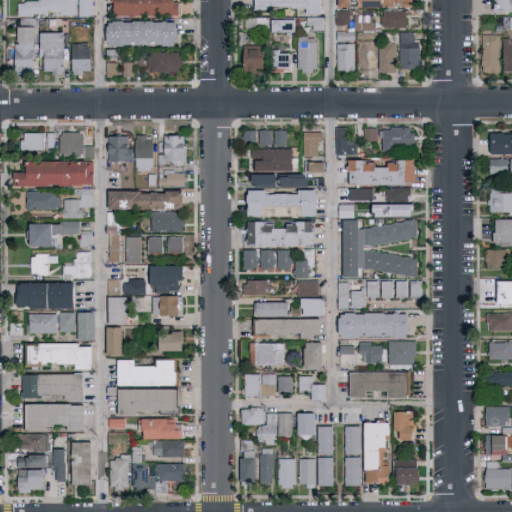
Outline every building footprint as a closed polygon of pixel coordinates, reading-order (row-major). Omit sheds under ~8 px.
[(78,16),(18,16),(18,0),(92,0),(92,17),(78,17),(78,16)] [(113,16),(113,0),(178,0),(178,16),(113,16)] [(254,10),(254,0),(321,0),(321,14),(303,14),(303,10),(254,10)] [(338,0),(412,0),(412,8),(338,8),(338,0)] [(511,0),(494,0),(486,0),(486,9),(511,8),(511,0)] [(349,25),(336,25),(336,11),(349,11),(349,25)] [(406,28),(382,28),(382,11),(406,11),(406,28)] [(423,26),(423,13),(408,13),(408,26),(423,26)] [(372,16),(372,30),(355,30),(355,16),(372,16)] [(322,30),(307,30),(307,18),(322,18),(322,30)] [(271,32),(271,20),(296,20),(296,32),(271,32)] [(176,46),(106,46),(106,21),(176,21),(176,46)] [(35,27),(35,74),(16,74),(16,27),(35,27)] [(63,74),(41,74),(41,32),(63,32),(63,74)] [(419,70),(400,70),(400,32),(419,32),(419,70)] [(482,33),(499,33),(499,72),(482,72),(482,33)] [(359,71),(359,43),(367,43),(367,34),(376,34),(376,71),(359,71)] [(298,37),(317,37),(317,73),(298,73),(298,37)] [(511,43),(507,43),(507,37),(499,37),(499,71),(511,70),(511,43)] [(72,72),(72,43),(91,43),(91,72),(72,72)] [(380,43),(396,43),(396,73),(380,73),(380,43)] [(354,71),(337,71),(337,44),(354,44),(354,71)] [(243,74),(243,47),(263,47),(263,74),(243,74)] [(272,73),(272,50),(291,50),(291,73),(272,73)] [(153,72),(153,53),(179,53),(179,72),(153,72)] [(109,65),(112,65),(111,75),(120,76),(120,62),(109,61),(109,65)] [(123,77),(123,63),(133,63),(133,77),(123,77)] [(414,151),(382,151),(382,127),(414,127),(414,151)] [(336,155),(336,128),(347,128),(347,138),(357,138),(357,155),(336,155)] [(364,128),(377,128),(377,142),(364,142),(364,128)] [(243,131),(271,131),(271,145),(243,145),(243,131)] [(287,131),(287,146),(274,146),(274,131),(287,131)] [(21,133),(54,133),(54,151),(21,151),(21,133)] [(60,156),(60,133),(83,133),(83,145),(94,145),(94,156),(60,156)] [(323,158),(303,158),(303,133),(323,133),(323,158)] [(511,133),(488,133),(488,154),(511,154),(511,133)] [(153,135),(153,171),(136,171),(136,135),(153,135)] [(128,136),(128,162),(108,162),(108,136),(128,136)] [(160,162),(160,137),(185,137),(185,162),(160,162)] [(291,150),(291,171),(254,171),(254,150),(291,150)] [(25,162),(94,161),(94,185),(15,186),(15,173),(25,173),(25,162)] [(413,185),(348,185),(348,161),(413,161),(413,185)] [(487,161),(507,161),(507,174),(487,174),(487,161)] [(307,172),(307,162),(324,162),(324,172),(307,172)] [(159,187),(159,172),(186,172),(186,187),(159,187)] [(300,185),(300,173),(245,173),(245,184),(300,185)] [(63,218),(63,199),(79,199),(79,189),(94,189),(93,207),(83,207),(83,218),(63,218)] [(350,200),(350,189),(372,189),(372,200),(350,200)] [(410,189),(410,202),(387,202),(387,189),(410,189)] [(316,216),(247,216),(247,190),(316,190),(316,216)] [(26,209),(26,191),(59,191),(59,209),(26,209)] [(182,209),(108,209),(108,191),(182,191),(182,209)] [(488,214),(511,214),(511,191),(488,191),(488,214)] [(365,202),(365,214),(412,215),(412,203),(365,202)] [(182,213),(182,232),(151,232),(151,213),(182,213)] [(341,276),(344,219),(361,220),(361,223),(417,226),(416,250),(418,250),(417,275),(360,272),(360,277),(341,276)] [(493,221),(511,221),(511,246),(493,246),(493,221)] [(29,247),(29,222),(81,222),(81,231),(92,231),(92,246),(81,246),(81,234),(58,234),(58,247),(29,247)] [(248,246),(248,222),(277,222),(277,223),(313,223),(313,246),(248,246)] [(126,262),(126,236),(141,236),(141,262),(126,262)] [(147,253),(147,237),(162,237),(163,253),(147,253)] [(167,253),(167,237),(183,237),(183,253),(167,253)] [(244,269),(243,250),(292,250),(292,269),(244,269)] [(91,252),(91,278),(63,278),(63,265),(73,265),(73,252),(91,252)] [(487,270),(505,270),(505,252),(487,252),(487,270)] [(30,275),(30,254),(58,254),(58,263),(49,263),(49,275),(30,275)] [(308,278),(295,278),(295,260),(308,260),(308,278)] [(182,266),(182,292),(151,292),(151,266),(182,266)] [(110,278),(111,293),(123,293),(123,278),(110,278)] [(126,292),(148,294),(149,281),(127,280),(126,292)] [(244,295),(244,280),(266,280),(266,295),(244,295)] [(318,281),(318,295),(299,295),(299,281),(318,281)] [(345,281),(335,281),(336,308),(346,308),(345,281)] [(352,307),(352,290),(367,290),(367,281),(378,281),(378,298),(366,298),(366,307),(352,307)] [(381,297),(381,281),(393,281),(393,297),(381,297)] [(397,297),(397,281),(406,281),(406,297),(397,297)] [(422,281),(422,297),(411,297),(411,281),(422,281)] [(17,282),(74,283),(74,309),(17,309),(17,282)] [(494,284),(511,284),(511,304),(495,304),(494,284)] [(153,296),(182,296),(182,316),(153,316),(153,296)] [(108,324),(108,297),(126,297),(126,324),(108,324)] [(325,298),(325,316),(301,316),(301,298),(325,298)] [(288,316),(254,316),(254,303),(288,303),(288,316)] [(29,333),(29,313),(57,313),(57,333),(29,333)] [(59,332),(59,313),(74,313),(74,332),(59,332)] [(96,340),(77,340),(77,313),(96,313),(96,340)] [(339,313),(407,313),(407,337),(339,337),(339,313)] [(485,317),(511,317),(511,334),(489,334),(488,327),(486,327),(485,317)] [(253,320),(321,320),(321,337),(253,337),(253,320)] [(106,355),(106,327),(122,327),(122,355),(106,355)] [(183,331),(183,351),(159,351),(159,331),(183,331)] [(389,364),(389,341),(416,341),(416,364),(389,364)] [(321,342),(321,369),(303,369),(303,342),(321,342)] [(26,367),(26,344),(93,343),(93,366),(26,367)] [(254,365),(254,343),(284,343),(284,365),(254,365)] [(359,363),(359,343),(382,343),(382,363),(359,363)] [(488,346),(511,346),(511,362),(487,362),(488,346)] [(155,360),(177,360),(177,384),(117,385),(117,360),(136,360),(136,367),(155,367),(155,360)] [(350,398),(349,372),(411,372),(411,398),(387,398),(387,391),(368,391),(368,398),(350,398)] [(23,375),(83,374),(84,399),(23,400),(23,375)] [(275,396),(245,396),(245,374),(275,374),(275,396)] [(292,393),(277,393),(277,375),(292,375),(292,393)] [(313,376),(313,384),(325,384),(325,401),(310,401),(310,392),(299,392),(299,376),(313,376)] [(482,376),(511,376),(511,386),(482,386),(482,376)] [(137,412),(137,416),(118,416),(118,390),(178,390),(178,412),(137,412)] [(84,404),(84,430),(63,430),(63,429),(24,429),(24,404),(84,404)] [(265,413),(292,413),(292,436),(277,436),(277,444),(258,445),(258,425),(242,425),(242,408),(265,408),(265,413)] [(503,427),(484,427),(484,408),(508,408),(508,421),(503,421),(503,427)] [(415,411),(415,440),(394,440),(394,411),(415,411)] [(297,435),(297,413),(314,413),(314,435),(297,435)] [(124,427),(110,428),(109,420),(124,420),(124,427)] [(182,438),(141,438),(141,420),(182,420),(182,438)] [(364,422),(388,422),(388,461),(390,461),(390,484),(364,484),(364,422)] [(333,455),(318,455),(318,427),(333,427),(333,455)] [(361,427),(361,455),(345,455),(345,427),(361,427)] [(19,452),(19,434),(48,434),(48,452),(19,452)] [(484,437),(507,437),(507,450),(500,450),(500,456),(483,455),(484,437)] [(240,484),(240,440),(254,440),(254,484),(240,484)] [(184,457),(153,457),(153,441),(184,441),(184,457)] [(72,484),(72,442),(91,442),(91,484),(72,484)] [(142,464),(148,464),(148,489),(133,489),(133,447),(142,447),(142,464)] [(66,449),(66,482),(55,482),(55,449),(66,449)] [(274,484),(260,484),(260,449),(274,449),(274,484)] [(45,492),(19,492),(18,455),(47,455),(47,468),(45,468),(45,492)] [(111,490),(111,456),(129,456),(129,490),(111,490)] [(345,485),(345,456),(361,456),(361,485),(345,485)] [(319,486),(319,457),(333,457),(333,486),(319,486)] [(279,488),(279,458),(296,458),(296,488),(279,488)] [(316,487),(299,487),(299,458),(316,458),(316,487)] [(396,462),(417,462),(417,484),(396,484),(396,462)] [(485,470),(485,463),(497,463),(497,470),(510,470),(510,489),(485,490),(485,470)] [(185,482),(167,482),(167,492),(157,492),(157,464),(185,465),(185,482)]
